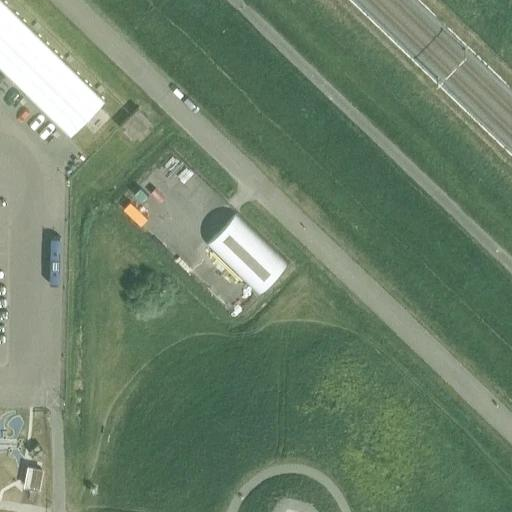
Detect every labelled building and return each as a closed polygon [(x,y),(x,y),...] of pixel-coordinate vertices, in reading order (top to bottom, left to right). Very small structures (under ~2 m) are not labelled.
[(78,73),(4,0),(0,0),(0,56),(47,104),(73,131),(105,100),(78,73)] [(152,120),(138,107),(119,126),(133,140),(152,120)] [(286,263),(236,215),(208,244),(258,292),(286,263)] [(253,294),(209,253),(193,270),(236,312),(253,294)] [(33,467),(29,486),(39,488),(42,469),(41,469),(34,467),(33,467)]
